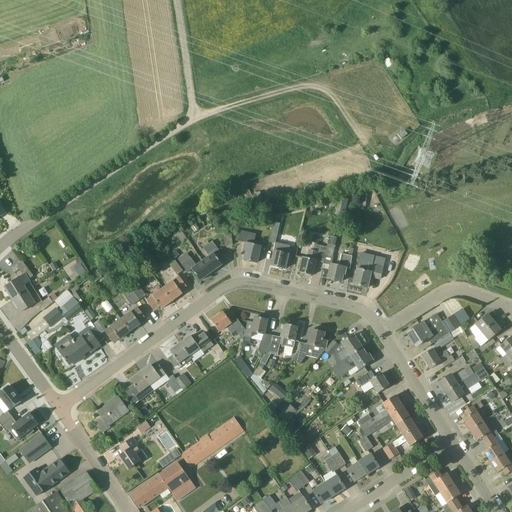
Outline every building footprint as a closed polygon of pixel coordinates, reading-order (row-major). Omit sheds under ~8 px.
[(401,139),(407,135),(404,130),(398,135),(401,139)] [(307,195),(320,193),(318,184),(305,187),(307,195)] [(339,197),(334,215),(344,217),(348,200),(345,199),(345,196),(339,197)] [(274,222),(269,242),(275,244),(280,223),(274,222)] [(257,263),(261,246),(253,245),(256,234),(238,230),(236,241),(245,243),(244,251),(246,251),(244,260),(257,263)] [(223,235),(224,246),(233,245),(231,234),(228,234),(224,235),(223,235)] [(222,265),(214,254),(219,251),(212,241),(209,243),(203,248),(209,256),(203,261),(211,273),(222,265)] [(285,269),(290,248),(276,244),(271,266),(285,269)] [(325,255),(327,247),(315,244),(313,251),(311,250),(309,259),(303,257),(299,273),(313,276),(317,258),(324,260),(325,255)] [(327,247),(325,255),(333,256),(335,245),(329,244),(328,244),(327,247)] [(20,252),(20,253),(24,258),(25,258),(29,255),(26,251),(24,249),(20,252)] [(174,260),(180,256),(176,251),(171,255),(174,260)] [(211,273),(203,261),(196,265),(188,254),(186,255),(185,254),(178,259),(187,273),(192,270),(200,281),(211,273)] [(344,275),(346,269),(350,269),(353,258),(352,257),(348,256),(342,255),(339,266),(331,264),(328,279),(341,282),(343,275),(344,275)] [(385,259),(375,257),(374,257),(371,272),(357,268),(353,285),(367,288),(370,277),(380,279),(385,259)] [(177,275),(183,271),(175,261),(174,261),(172,258),(168,261),(170,264),(170,265),(177,275)] [(33,276),(24,263),(22,261),(11,269),(14,273),(20,270),(24,275),(19,279),(18,279),(5,287),(13,300),(33,287),(30,282),(31,282),(29,279),(33,276)] [(55,262),(49,266),(54,272),(59,268),(55,262)] [(80,263),(74,268),(80,277),(86,272),(80,263)] [(90,275),(95,283),(102,278),(97,270),(90,275)] [(186,287),(181,279),(179,277),(163,288),(172,301),(182,294),(180,291),(186,287)] [(130,287),(139,300),(146,296),(137,283),(135,284),(130,287)] [(21,313),(34,304),(41,300),(33,287),(13,300),(21,313)] [(132,305),(139,300),(130,287),(127,289),(124,292),(132,305)] [(162,309),(172,301),(163,288),(152,296),(146,300),(154,311),(160,306),(162,309)] [(63,316),(78,305),(68,291),(58,299),(56,301),(61,308),(58,310),(57,308),(44,318),(51,327),(64,318),(63,316)] [(79,297),(76,292),(72,295),(73,297),(78,304),(83,301),(82,301),(84,299),(81,296),(80,297),(79,297)] [(53,303),(49,297),(42,302),(38,306),(42,311),(53,303)] [(144,317),(138,309),(137,307),(121,319),(130,332),(141,325),(139,322),(139,321),(139,322),(144,318),(144,317)] [(85,313),(90,321),(96,317),(91,309),(85,313)] [(236,331),(242,338),(243,340),(245,330),(237,319),(231,323),(223,312),(212,321),(220,332),(227,327),(231,334),(236,331)] [(482,333),(494,322),(488,314),(475,325),(482,333)] [(431,345),(436,342),(449,333),(460,327),(453,316),(443,323),(438,326),(440,329),(431,333),(424,322),(419,325),(412,330),(411,329),(409,330),(410,331),(407,333),(416,347),(428,340),(431,345)] [(264,335),(265,330),(267,320),(255,317),(254,324),(248,322),(245,330),(243,340),(243,343),(249,344),(252,333),(263,335),(264,335)] [(120,340),(130,332),(121,319),(104,331),(113,343),(119,339),(120,340)] [(93,325),(91,322),(88,324),(89,326),(81,332),(83,334),(74,341),(69,334),(64,338),(66,342),(58,348),(62,353),(61,353),(65,359),(64,359),(65,361),(66,360),(69,365),(73,362),(75,364),(85,357),(83,355),(90,350),(91,352),(100,346),(98,344),(104,340),(93,325)] [(489,341),(501,330),(494,322),(482,333),(489,341)] [(293,348),(296,337),(298,327),(285,324),(283,331),(282,331),(280,338),(273,336),(272,337),(271,343),(264,355),(260,362),(265,365),(271,354),(277,355),(280,345),(281,345),(281,347),(286,348),(286,346),(293,348)] [(323,340),(325,333),(311,330),(308,345),(300,343),(298,356),(294,360),(300,364),(306,356),(305,356),(306,353),(319,357),(324,351),(326,348),(328,341),(323,340)] [(180,344),(190,356),(200,349),(203,353),(213,346),(210,341),(204,333),(194,340),(191,336),(180,344)] [(449,333),(436,342),(441,348),(454,340),(449,333)] [(264,355),(271,343),(272,337),(264,335),(263,335),(258,351),(264,355)] [(341,362),(362,348),(354,335),(341,343),(338,345),(333,340),(326,348),(324,351),(329,356),(334,351),(341,362)] [(506,355),(511,350),(511,336),(499,347),(506,355)] [(37,337),(27,344),(35,355),(41,351),(40,349),(41,343),(40,342),(42,341),(40,339),(39,339),(37,337)] [(176,371),(192,360),(190,356),(180,344),(170,351),(173,356),(168,359),(176,371)] [(214,351),(222,361),(227,358),(220,347),(214,351)] [(359,371),(373,361),(369,355),(367,356),(362,348),(341,362),(337,364),(332,371),(338,380),(357,368),(359,371)] [(430,369),(441,363),(444,368),(454,361),(451,355),(449,356),(446,351),(437,356),(433,349),(422,357),(430,369)] [(253,374),(251,378),(256,385),(258,388),(263,393),(265,392),(267,391),(267,390),(270,386),(263,380),(263,381),(262,380),(261,379),(266,372),(263,370),(265,365),(260,362),(253,374)] [(458,385),(483,368),(480,364),(471,370),(469,367),(454,377),(452,374),(439,383),(446,393),(458,385)] [(141,373),(150,386),(166,374),(159,366),(154,370),(151,365),(141,373)] [(248,366),(245,373),(252,375),(255,368),(248,366)] [(452,403),(465,395),(464,393),(481,381),(481,382),(486,379),(485,379),(489,376),(483,368),(458,385),(446,393),(452,403)] [(377,394),(381,392),(390,386),(382,374),(375,378),(371,371),(356,381),(357,382),(353,384),(357,390),(369,382),(377,394)] [(136,396),(141,393),(150,386),(141,373),(130,380),(134,385),(129,389),(124,391),(135,405),(138,402),(135,397),(136,396)] [(493,373),(489,377),(496,384),(500,380),(493,373)] [(176,379),(184,390),(195,381),(190,375),(189,375),(189,374),(186,376),(184,374),(176,379)] [(177,395),(184,390),(176,379),(173,376),(169,379),(166,381),(166,382),(175,393),(176,393),(177,395)] [(0,395),(10,409),(21,401),(9,385),(0,391),(0,395)] [(287,393),(281,388),(275,394),(281,400),(287,393)] [(487,397),(493,400),(495,395),(490,392),(487,397)] [(382,404),(386,411),(374,418),(371,420),(374,425),(403,407),(396,396),(382,404)] [(129,412),(123,405),(117,397),(107,404),(109,406),(99,413),(102,417),(95,422),(103,433),(111,427),(110,426),(129,412)] [(308,398),(296,411),(294,413),(294,414),(296,416),(300,412),(300,413),(311,401),(308,398)] [(470,431),(484,422),(477,411),(483,407),(480,402),(464,412),(467,417),(463,420),(470,431)] [(294,413),(296,411),(289,404),(279,415),(283,419),(279,423),(283,426),(294,413)] [(140,411),(143,416),(149,412),(145,407),(140,411)] [(396,426),(409,417),(403,407),(374,425),(371,420),(360,427),(366,435),(365,436),(366,437),(392,420),(396,426)] [(0,415),(0,423),(1,424),(12,416),(8,409),(0,415)] [(20,438),(39,424),(30,412),(17,422),(12,416),(1,424),(6,431),(12,426),(20,438)] [(191,469),(244,432),(238,423),(236,420),(234,417),(181,454),(191,469)] [(403,436),(416,428),(409,417),(396,426),(403,436)] [(361,426),(366,423),(363,418),(358,421),(361,426)] [(142,434),(151,428),(146,421),(145,422),(145,421),(137,426),(138,427),(137,427),(142,434)] [(485,443),(494,438),(492,435),(484,422),(470,431),(477,441),(482,438),(485,443)] [(344,434),(350,429),(346,425),(341,431),(344,434)] [(388,447),(394,457),(399,454),(395,449),(406,442),(410,447),(423,439),(416,428),(403,436),(403,437),(388,447)] [(491,462),(504,454),(495,439),(499,437),(498,435),(494,438),(485,443),(488,449),(484,452),(491,462)] [(51,449),(42,436),(20,452),(30,465),(51,449)] [(373,448),(366,437),(365,436),(359,440),(367,452),(373,448)] [(128,470),(140,461),(141,463),(148,458),(134,438),(120,447),(124,453),(116,458),(121,465),(124,463),(128,470)] [(307,457),(315,452),(310,446),(303,451),(307,457)] [(332,457),(338,453),(335,447),(328,451),(329,453),(332,457)] [(390,460),(394,457),(388,447),(383,449),(390,460)] [(170,453),(175,460),(181,455),(177,449),(170,453)] [(325,461),(332,457),(329,453),(322,458),(325,461)] [(332,457),(339,469),(346,465),(338,453),(332,457)] [(379,467),(373,459),(370,454),(358,462),(367,475),(379,467)] [(506,475),(511,471),(511,466),(504,454),(491,462),(498,473),(502,470),(506,475)] [(339,469),(332,457),(325,461),(332,473),(339,469)] [(12,471),(9,466),(6,462),(5,461),(0,464),(7,475),(12,471)] [(69,475),(60,461),(40,476),(36,471),(29,476),(42,494),(69,475)] [(355,482),(367,475),(358,462),(346,469),(355,482)] [(137,510),(146,504),(169,488),(176,499),(194,487),(178,463),(129,497),(137,510)] [(304,469),(309,474),(315,470),(310,464),(304,469)] [(295,476),(303,487),(309,482),(300,471),(295,476)] [(83,499),(98,490),(87,472),(61,489),(72,507),(69,509),(57,492),(27,511),(94,511),(92,509),(90,510),(83,499)] [(440,493),(453,484),(446,474),(442,477),(438,472),(425,480),(436,496),(440,493)] [(345,488),(340,480),(335,473),(323,481),(324,484),(325,483),(333,496),(345,488)] [(303,487),(295,476),(288,481),(297,492),(303,487)] [(321,504),(333,496),(325,483),(324,484),(313,491),(321,504)] [(446,511),(451,509),(459,504),(456,498),(460,495),(453,484),(440,493),(447,504),(442,507),(445,511),(446,511)] [(404,491),(407,496),(413,492),(411,487),(404,491)] [(306,502),(302,495),(290,503),(295,511),(307,511),(311,510),(306,502)] [(295,511),(290,503),(286,498),(276,504),(269,496),(263,501),(271,511),(276,509),(278,511),(295,511)] [(245,506),(250,503),(247,498),(241,501),(245,506)] [(271,511),(263,501),(253,508),(256,511),(271,511)]
